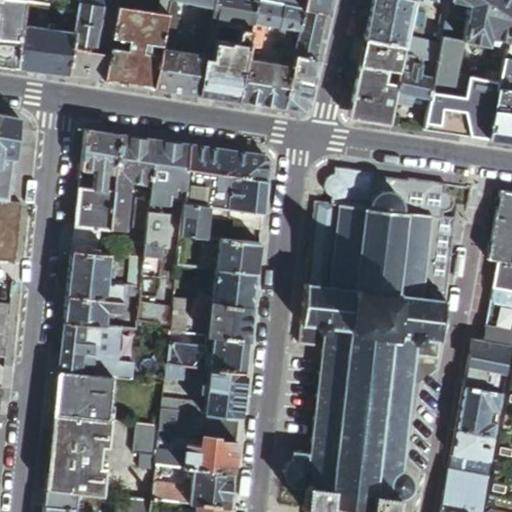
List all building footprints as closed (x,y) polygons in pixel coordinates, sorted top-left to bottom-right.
[(0,0),(0,65),(14,67),(22,9),(22,3),(0,0)] [(65,0),(65,3),(67,3),(65,15),(69,16),(76,17),(78,5),(79,0),(65,0)] [(79,0),(78,5),(103,9),(108,10),(109,2),(104,1),(104,0),(79,0)] [(158,0),(156,15),(166,16),(169,1),(168,1),(161,0),(158,0)] [(213,10),(214,0),(169,0),(169,1),(176,3),(206,8),(213,10)] [(257,3),(258,1),(252,0),(214,0),(213,10),(211,17),(252,25),(257,3)] [(257,0),(258,1),(283,6),(304,11),(306,0),(257,0)] [(306,0),(304,11),(325,15),(328,0),(306,0)] [(408,37),(415,0),(414,0),(373,0),(366,36),(406,46),(408,37)] [(511,17),(511,0),(449,0),(449,2),(468,5),(465,17),(462,34),(461,39),(455,38),(443,36),(440,49),(438,62),(435,77),(434,83),(464,88),(466,79),(457,77),(463,41),(488,46),(490,38),(508,41),(511,17)] [(166,16),(163,31),(172,33),(177,11),(175,6),(176,3),(169,1),(166,16)] [(468,5),(449,2),(446,19),(459,21),(465,17),(468,5)] [(299,33),(304,11),(283,6),(282,9),(257,3),(252,25),(264,27),(276,29),(280,30),(299,33)] [(67,76),(103,81),(108,56),(103,55),(103,50),(96,49),(103,9),(78,5),(76,17),(74,34),(67,76)] [(211,22),(211,17),(213,10),(206,8),(205,13),(201,16),(197,38),(207,40),(211,22)] [(37,11),(22,9),(14,67),(67,76),(74,34),(55,32),(47,31),(35,29),(37,11)] [(151,89),(163,31),(166,16),(156,15),(117,11),(108,56),(103,81),(151,89)] [(325,15),(304,11),(299,33),(295,51),(294,56),(316,59),(325,15)] [(456,33),(462,34),(465,17),(459,21),(456,33)] [(459,21),(446,19),(443,36),(455,38),(456,33),(459,21)] [(264,27),(252,25),(251,33),(259,34),(262,35),(264,27)] [(285,36),(280,30),(276,29),(273,42),(283,44),(285,36)] [(172,33),(163,31),(151,89),(196,96),(203,60),(207,40),(197,38),(195,38),(191,55),(172,52),(175,34),(172,33)] [(210,61),(203,60),(196,96),(235,102),(244,61),(250,34),(241,32),(238,35),(236,45),(218,41),(213,43),(210,61)] [(252,62),(259,34),(251,33),(245,61),(252,62)] [(402,70),(404,54),(406,46),(366,36),(360,63),(360,64),(388,69),(402,72),(402,70)] [(404,54),(414,56),(417,43),(418,39),(408,37),(406,46),(404,54)] [(438,62),(440,49),(417,43),(414,56),(429,60),(438,62)] [(283,49),(279,67),(291,69),(294,57),(294,56),(295,51),(283,49)] [(414,61),(414,56),(404,54),(402,70),(411,72),(414,61)] [(294,57),(291,69),(282,110),(304,113),(315,61),(294,57)] [(502,72),(500,83),(499,88),(511,89),(511,59),(505,57),(502,72)] [(435,77),(438,62),(429,60),(426,75),(435,77)] [(282,110),(291,69),(279,67),(252,62),(245,61),(244,61),(235,102),(282,110)] [(431,99),(434,83),(435,77),(426,75),(422,75),(423,64),(414,61),(411,72),(402,70),(402,72),(399,85),(397,92),(431,99)] [(387,82),(388,69),(360,64),(350,110),(355,118),(391,123),(397,92),(399,85),(387,82)] [(489,81),(500,83),(502,72),(491,70),(489,81)] [(468,88),(464,88),(434,83),(431,99),(426,127),(453,131),(458,102),(465,103),(468,88)] [(495,108),(498,93),(468,88),(465,103),(495,108)] [(511,89),(499,88),(498,93),(495,108),(489,137),(490,137),(511,140),(511,111),(511,89)] [(489,137),(495,108),(465,103),(458,102),(453,131),(489,137)] [(17,119),(0,116),(0,164),(2,165),(2,160),(12,161),(17,119)] [(90,189),(128,193),(133,194),(134,183),(149,185),(154,141),(82,130),(78,171),(92,172),(90,189)] [(168,189),(184,190),(185,171),(188,146),(154,141),(149,185),(147,201),(144,230),(143,244),(142,258),(140,277),(157,279),(159,259),(158,259),(159,249),(165,249),(169,216),(158,215),(158,213),(157,213),(158,206),(159,197),(158,192),(158,188),(168,189)] [(263,158),(188,146),(185,171),(203,174),(209,175),(265,184),(267,163),(263,158)] [(0,192),(9,193),(12,161),(2,160),(2,165),(0,164),(0,192)] [(339,169),(335,168),(335,170),(333,170),(333,173),(335,173),(335,176),(327,179),(326,178),(324,180),(326,181),(325,183),(324,186),(325,191),(323,191),(325,194),(326,193),(328,196),(333,198),(332,205),(319,204),(319,203),(317,202),(315,202),(315,204),(314,203),(313,207),(315,207),(314,215),(312,215),(312,219),(314,219),(311,236),(310,236),(309,240),(311,240),(308,260),(307,260),(306,263),(308,263),(305,285),(304,285),(303,289),(305,289),(303,304),(301,303),(301,307),(303,308),(301,321),(299,321),(299,325),(300,325),(300,329),(298,329),(298,333),(299,333),(298,342),(297,342),(297,344),(298,344),(298,346),(301,346),(301,345),(302,345),(302,344),(307,345),(307,346),(308,346),(308,347),(311,347),(311,345),(321,346),(321,348),(322,349),(322,352),(320,352),(319,355),(322,356),(319,373),(318,372),(317,376),(319,376),(317,395),(315,394),(314,398),(316,399),(314,418),(312,418),(312,421),(314,421),(311,440),(309,440),(309,443),(311,444),(309,460),(307,460),(308,455),(293,454),(292,459),(290,460),(291,462),(287,465),(284,469),(284,470),(282,470),(282,474),(283,474),(284,479),(287,484),(286,486),(289,488),(290,486),(295,488),(300,488),(304,487),(304,489),(305,489),(303,506),(302,506),(301,511),(303,511),(302,511),(307,511),(308,511),(310,511),(310,508),(312,508),(312,507),(314,507),(314,506),(320,506),(320,508),(322,509),(321,510),(323,510),(322,511),(330,511),(332,511),(333,510),(334,510),(335,508),(337,509),(337,510),(339,510),(339,509),(340,509),(340,508),(342,508),(342,507),(357,509),(357,510),(358,510),(358,511),(359,511),(394,511),(396,501),(398,501),(398,498),(402,499),(406,497),(410,493),(411,489),(413,490),(413,485),(411,485),(411,481),(410,478),(406,474),(402,473),(402,469),(400,469),(401,454),(404,454),(404,451),(402,450),(404,432),(406,432),(406,429),(405,429),(407,410),(408,410),(409,407),(407,406),(409,387),(411,387),(412,384),(410,383),(412,363),(414,363),(414,359),(416,359),(416,357),(423,358),(423,360),(426,361),(427,360),(428,360),(428,359),(434,360),(434,361),(435,361),(435,363),(436,363),(437,360),(439,360),(439,359),(437,358),(438,348),(440,349),(440,345),(438,345),(439,341),(441,341),(441,337),(439,337),(441,324),(443,324),(443,320),(441,320),(443,307),(445,307),(445,303),(443,303),(446,279),(448,280),(448,277),(447,277),(449,258),(451,258),(451,254),(450,253),(452,235),(454,235),(454,231),(452,231),(454,218),(456,218),(456,216),(454,215),(454,213),(452,213),(452,215),(444,213),(445,211),(449,210),(452,208),(453,210),(455,207),(454,206),(455,202),(455,196),(457,196),(456,194),(454,194),(453,192),(449,189),(445,188),(445,186),(444,186),(444,184),(441,184),(441,185),(428,183),(429,182),(425,181),(425,183),(410,181),(410,179),(407,179),(407,180),(405,180),(405,183),(392,181),(392,179),(388,179),(388,180),(374,178),(375,177),(373,177),(373,175),(372,175),(372,174),(369,173),(369,174),(355,172),(355,171),(352,171),(352,172),(339,170),(339,169)] [(203,174),(185,171),(184,190),(182,204),(199,207),(203,174)] [(261,216),(265,184),(209,175),(208,184),(213,184),(212,191),(227,193),(225,211),(234,212),(261,216)] [(90,189),(76,187),(72,227),(99,230),(124,232),(128,193),(90,189)] [(159,197),(158,206),(166,207),(168,189),(158,188),(158,192),(159,197)] [(511,191),(500,189),(486,258),(496,260),(484,326),(511,331),(511,191)] [(0,201),(8,202),(9,193),(0,192),(0,201)] [(144,230),(147,201),(135,199),(132,229),(144,230)] [(0,201),(0,222),(17,224),(20,203),(8,202),(0,201)] [(199,207),(182,204),(179,236),(196,238),(201,239),(204,217),(205,208),(199,207)] [(225,211),(205,208),(204,217),(233,221),(234,212),(225,211)] [(260,232),(261,216),(234,212),(233,221),(237,222),(236,229),(260,232)] [(17,224),(0,222),(0,261),(14,263),(17,224)] [(99,230),(72,227),(71,240),(98,242),(99,230)] [(255,276),(258,246),(201,239),(196,238),(194,252),(216,255),(214,271),(255,276)] [(69,252),(96,254),(98,242),(71,240),(69,252)] [(131,243),(130,257),(131,257),(142,258),(143,244),(131,243)] [(107,270),(108,255),(96,254),(69,252),(65,297),(119,303),(120,297),(121,287),(111,285),(108,287),(106,283),(106,277),(111,277),(112,270),(107,270)] [(140,277),(142,258),(131,257),(128,287),(138,288),(140,277)] [(251,309),(255,276),(214,271),(210,304),(251,309)] [(131,308),(136,308),(137,306),(138,288),(128,287),(121,287),(120,297),(132,298),(131,308)] [(118,314),(119,303),(65,297),(62,323),(100,327),(103,328),(104,313),(118,314)] [(187,301),(172,299),(171,310),(169,327),(168,332),(183,334),(187,301)] [(247,342),(251,309),(210,304),(192,302),(190,318),(207,320),(205,336),(247,342)] [(171,310),(137,306),(136,308),(135,323),(169,327),(171,310)] [(100,333),(100,327),(62,323),(57,373),(92,377),(94,356),(95,347),(98,348),(100,333)] [(511,331),(484,326),(481,340),(511,346),(511,338),(511,331)] [(244,374),(247,342),(205,336),(204,348),(167,344),(165,365),(188,367),(208,370),(244,374)] [(481,340),(471,338),(466,365),(506,372),(511,346),(481,340)] [(94,356),(92,377),(111,379),(129,380),(131,359),(94,356)] [(187,381),(188,367),(165,365),(164,378),(187,381)] [(238,420),(244,374),(208,370),(202,415),(238,420)] [(111,379),(92,377),(57,373),(52,416),(107,421),(111,379)] [(498,412),(502,393),(462,387),(454,430),(493,437),(496,422),(488,420),(490,411),(498,412)] [(191,403),(161,400),(160,411),(190,414),(191,403)] [(235,445),(238,420),(202,415),(190,414),(160,411),(158,426),(158,432),(200,437),(217,439),(216,442),(235,445)] [(110,422),(107,421),(52,416),(45,490),(77,493),(102,496),(105,470),(99,469),(101,448),(107,448),(110,422)] [(158,432),(158,426),(134,424),(131,454),(139,455),(155,456),(158,432)] [(493,437),(454,430),(450,454),(488,461),(493,437)] [(232,475),(235,445),(216,442),(217,439),(200,437),(199,442),(199,449),(190,448),(185,447),(183,463),(176,462),(177,456),(167,455),(165,468),(193,471),(232,475)] [(485,476),(488,461),(450,454),(447,469),(485,476)] [(154,467),(155,456),(139,455),(137,468),(154,470),(154,467)] [(164,468),(154,467),(154,470),(153,480),(162,481),(164,468)] [(477,511),(485,476),(447,469),(440,510),(454,511),(477,511)] [(191,490),(152,486),(151,501),(196,507),(228,510),(232,475),(193,471),(191,490)] [(75,511),(77,493),(45,490),(42,511),(75,511)] [(149,511),(151,501),(117,497),(115,511),(149,511)]
